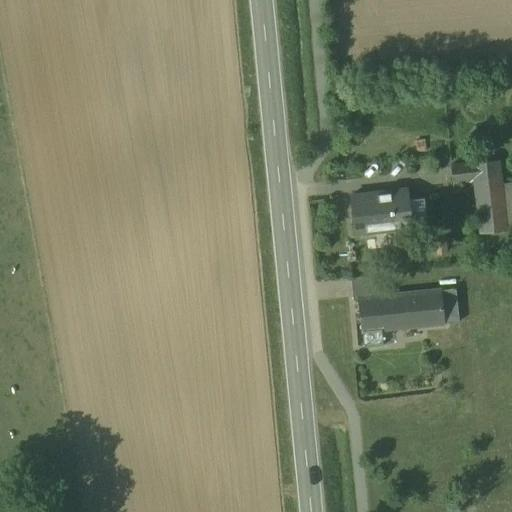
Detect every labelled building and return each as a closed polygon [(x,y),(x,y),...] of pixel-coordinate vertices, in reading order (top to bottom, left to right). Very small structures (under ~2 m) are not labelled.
[(499,163),(484,164),(486,180),(475,181),(477,193),(501,190),(500,185),(499,178),(501,177),(499,163)] [(484,164),(451,168),(453,183),(475,181),(486,180),(484,164)] [(511,183),(500,185),(503,203),(506,230),(511,228),(511,183)] [(406,190),(354,195),(357,234),(411,227),(429,225),(427,200),(407,201),(406,190)] [(501,190),(477,193),(478,206),(503,203),(501,190)] [(503,203),(478,206),(481,233),(507,231),(506,230),(503,203)] [(381,275),(350,278),(352,299),(360,298),(384,296),(381,275)] [(384,296),(360,298),(363,331),(457,321),(453,288),(384,296)]
